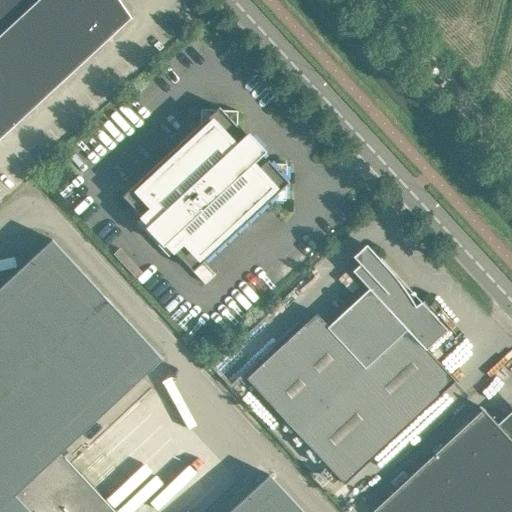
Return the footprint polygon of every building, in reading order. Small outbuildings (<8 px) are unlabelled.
[(0,0),(0,139),(132,18),(120,0),(0,0)] [(236,144),(231,138),(240,129),(237,126),(238,111),(223,110),(220,107),(216,110),(201,109),(201,124),(124,195),(143,217),(138,221),(138,220),(136,221),(169,256),(170,255),(169,254),(174,250),(194,271),(271,200),(286,200),(286,185),(290,182),(287,179),(287,164),(272,163),(269,160),(259,168),(254,163),(267,151),(249,132),(236,144)] [(304,511),(270,474),(228,511),(116,511),(60,453),(162,359),(52,240),(0,288),(0,511),(304,511)] [(296,431),(428,308),(423,303),(425,302),(424,300),(416,305),(409,294),(401,282),(391,270),(372,249),(358,261),(361,264),(353,271),(369,288),(329,326),(317,313),(247,378),(296,431)] [(427,348),(448,329),(428,308),(296,431),(345,484),(456,380),(427,348)] [(511,511),(511,415),(500,427),(483,408),(482,409),(483,409),(371,511),(511,511)]
